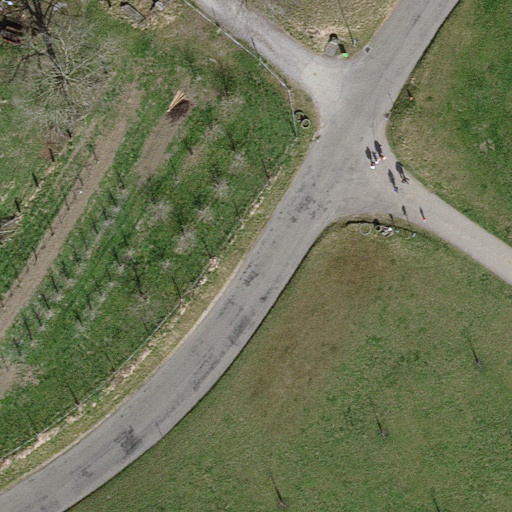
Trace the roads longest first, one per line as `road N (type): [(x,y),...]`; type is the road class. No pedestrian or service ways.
road 1 (unclassified): [(455,0),(150,414),(0,511)]
road 2 (unknown): [(358,134),(198,0)]
road 3 (track): [(511,254),(358,134)]
